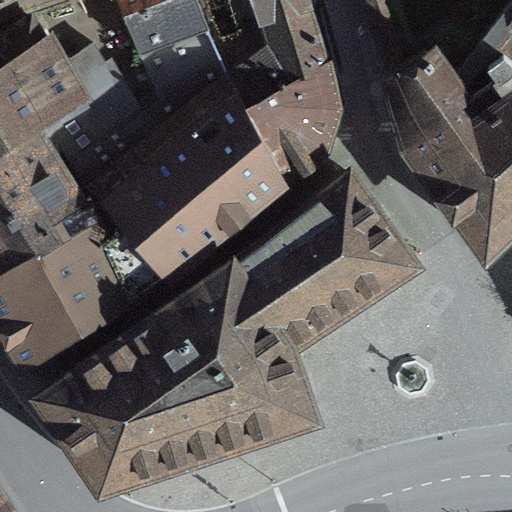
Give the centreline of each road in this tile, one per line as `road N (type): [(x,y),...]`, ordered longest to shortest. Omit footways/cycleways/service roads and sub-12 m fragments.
road 1 (residential): [(511,470),(332,511)]
road 2 (unknown): [(457,316),(310,367)]
